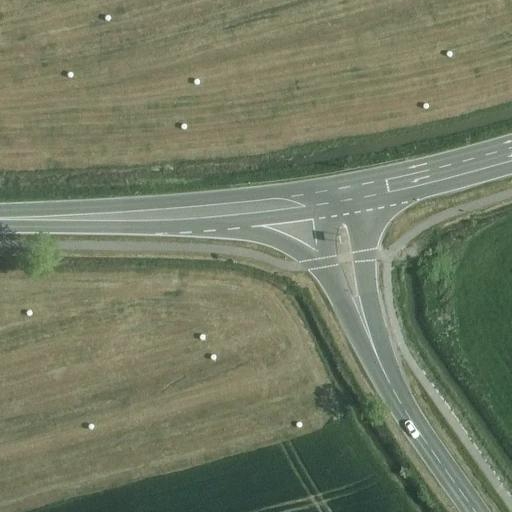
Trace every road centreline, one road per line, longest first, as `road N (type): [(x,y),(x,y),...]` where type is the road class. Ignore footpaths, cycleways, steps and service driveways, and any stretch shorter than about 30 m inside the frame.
road 1 (tertiary): [(474,511),(389,380),(323,205)]
road 2 (secondary): [(0,220),(188,218),(323,205)]
road 3 (secondary): [(323,205),(511,160)]
